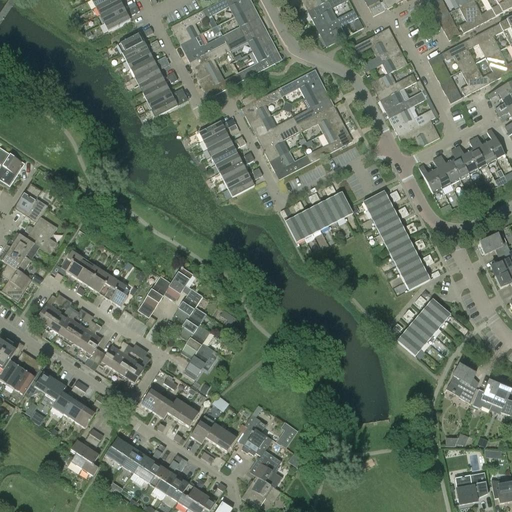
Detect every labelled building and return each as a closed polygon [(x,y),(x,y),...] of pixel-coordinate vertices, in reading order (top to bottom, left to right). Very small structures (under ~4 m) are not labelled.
[(95,9),(111,0),(92,0),(91,1),(95,9)] [(99,17),(120,6),(116,0),(111,0),(95,9),(99,17)] [(224,0),(202,12),(206,19),(228,8),(233,18),(251,8),(253,7),(249,0),(224,0)] [(300,0),(307,13),(311,11),(318,8),(327,3),(325,0),(300,0)] [(347,0),(332,0),(327,3),(318,8),(311,11),(314,19),(311,21),(326,49),(346,38),(340,28),(358,19),(353,11),(336,20),(331,10),(348,1),(347,0)] [(368,8),(379,3),(377,0),(372,0),(365,4),(368,8)] [(407,0),(389,0),(383,3),(387,11),(407,0)] [(440,0),(437,0),(429,5),(431,8),(430,9),(431,9),(443,4),(440,0)] [(453,0),(459,10),(474,2),(472,0),(453,0)] [(484,14),(488,22),(511,9),(511,0),(502,0),(505,3),(504,4),(504,5),(484,14)] [(481,16),(474,2),(459,10),(466,24),(459,27),(463,35),(488,22),(484,14),(481,16)] [(371,13),(382,8),(379,3),(368,8),(371,13)] [(443,4),(431,9),(433,14),(445,8),(443,4)] [(103,25),(124,14),(120,6),(99,17),(103,25)] [(251,8),(233,18),(238,29),(222,37),(226,45),(256,29),(255,29),(253,30),(250,26),(249,27),(247,24),(259,18),(253,7),(251,8)] [(139,13),(136,8),(130,11),(124,14),(103,25),(108,33),(130,21),(128,22),(127,19),(139,13)] [(382,8),(371,13),(373,18),(384,12),(382,8)] [(445,8),(433,14),(436,19),(436,18),(437,19),(448,13),(445,8)] [(179,46),(199,36),(194,26),(206,19),(202,12),(170,29),(179,46)] [(439,24),(450,18),(448,13),(437,19),(439,23),(438,23),(439,24)] [(441,28),(452,22),(450,18),(439,24),(441,28)] [(511,63),(510,65),(511,67),(511,18),(492,29),(496,37),(511,28),(511,63)] [(443,33),(444,33),(455,27),(452,22),(441,28),(443,33)] [(446,38),(457,32),(455,27),(444,33),(446,38)] [(226,45),(230,53),(247,44),(252,54),(272,43),(266,32),(259,36),(256,29),(226,45)] [(467,42),(471,50),(478,46),(485,60),(500,52),(493,39),(496,37),(492,29),(467,42)] [(457,32),(446,38),(449,42),(460,36),(457,32)] [(122,55),(142,44),(138,36),(140,35),(117,46),(122,55)] [(226,45),(222,37),(204,47),(199,36),(179,46),(185,57),(189,64),(196,61),(226,45)] [(377,58),(386,54),(397,48),(391,38),(380,43),(376,36),(351,49),(355,57),(372,49),(377,58)] [(461,73),(475,66),(467,52),(471,50),(467,42),(442,55),(446,63),(453,59),(461,73)] [(272,43),(252,54),(257,64),(236,75),(240,83),(274,65),(270,57),(278,54),(272,43)] [(146,52),(142,44),(122,55),(126,63),(146,52)] [(189,64),(193,71),(198,82),(218,72),(212,62),(230,53),(226,45),(196,61),(189,64)] [(160,49),(158,46),(152,49),(146,52),(126,63),(130,71),(150,60),(148,56),(160,49)] [(500,52),(485,60),(492,74),(485,78),(489,85),(511,73),(511,67),(510,65),(507,66),(500,52)] [(381,67),(386,76),(389,75),(406,66),(401,56),(390,61),(386,54),(377,58),(360,67),(364,75),(381,67)] [(427,63),(430,68),(441,62),(439,57),(427,63)] [(153,65),(150,60),(130,71),(134,79),(167,62),(165,58),(158,61),(159,62),(153,65)] [(169,65),(167,62),(134,79),(138,87),(159,76),(160,75),(158,71),(162,68),(169,65)] [(432,72),(444,66),(441,62),(430,68),(432,72)] [(432,72),(435,77),(446,71),(444,66),(432,72)] [(489,85),(485,78),(482,79),(475,66),(461,73),(468,87),(460,90),(464,98),(489,85)] [(437,82),(449,76),(446,71),(435,77),(437,82)] [(240,83),(236,75),(223,82),(218,72),(198,82),(204,92),(208,100),(215,96),(227,90),(240,83)] [(278,91),(282,98),(298,90),(304,100),(324,89),(318,79),(310,83),(308,79),(315,75),(314,72),(278,91)] [(161,80),(159,76),(138,87),(142,95),(163,84),(169,81),(175,78),(173,74),(161,80)] [(389,75),(386,76),(369,85),(375,96),(386,90),(387,92),(383,94),(386,99),(399,93),(416,84),(411,76),(394,85),(389,75)] [(451,81),(449,76),(437,82),(440,87),(451,81)] [(442,91),(454,85),(451,81),(440,87),(442,91)] [(500,102),(511,95),(511,82),(487,96),(490,101),(497,97),(500,102)] [(167,92),(163,84),(142,95),(147,103),(167,92)] [(456,90),(454,85),(442,91),(445,96),(456,90)] [(324,89),(304,100),(309,110),(292,119),(296,127),(333,108),(330,100),(324,89)] [(169,91),(167,92),(147,103),(151,111),(171,100),(177,97),(183,93),(182,90),(171,95),(169,91)] [(445,96),(447,101),(459,95),(456,90),(445,96)] [(250,128),(270,118),(264,107),(282,98),(278,91),(256,102),(248,106),(245,107),(241,110),(243,113),(247,111),(249,115),(245,117),(250,128)] [(404,103),(399,93),(386,99),(379,103),(384,114),(386,113),(390,120),(399,115),(414,107),(425,101),(421,94),(404,103)] [(248,106),(256,102),(253,95),(242,101),(245,107),(248,106)] [(459,95),(447,101),(450,105),(461,100),(459,95)] [(495,110),(497,114),(511,106),(511,95),(500,102),(502,106),(495,110)] [(396,130),(399,137),(409,133),(418,128),(430,122),(438,117),(429,99),(428,100),(425,101),(430,112),(417,119),(414,112),(415,109),(414,107),(399,115),(390,120),(388,121),(394,131),(396,130)] [(175,108),(171,100),(151,111),(155,119),(177,107),(175,108)] [(506,115),(509,120),(511,117),(511,106),(497,114),(499,118),(506,115)] [(296,127),(300,134),(317,125),(323,136),(343,125),(337,115),(333,108),(296,127)] [(296,127),(292,119),(275,128),(270,118),(250,128),(256,139),(261,136),(264,143),(296,127)] [(409,133),(399,137),(397,138),(401,146),(414,140),(419,150),(439,140),(430,122),(418,128),(409,133)] [(202,143),(223,132),(219,125),(221,124),(220,123),(198,135),(202,143)] [(343,125),(323,136),(328,146),(306,157),(310,165),(352,143),(350,140),(348,141),(346,137),(348,136),(343,125)] [(269,163),(289,153),(283,143),(300,134),(296,127),(264,143),(262,144),(265,152),(263,153),(269,163)] [(486,144),(495,162),(505,157),(491,131),(487,133),(491,141),(486,144)] [(207,151),(227,141),(223,132),(202,143),(207,151)] [(211,159),(244,142),(242,138),(229,145),(227,141),(207,151),(211,159)] [(477,138),(473,140),(486,167),(495,162),(486,144),(481,146),(477,138)] [(468,153),(478,172),(486,167),(473,140),(468,143),(472,150),(468,153)] [(215,167),(235,157),(233,152),(245,145),(244,142),(211,159),(215,167)] [(459,148),(455,150),(469,176),(478,172),(468,153),(463,155),(459,148)] [(0,181),(10,188),(24,165),(0,149),(0,181)] [(449,163),(459,181),(469,176),(455,150),(450,152),(454,160),(449,163)] [(310,165),(306,157),(294,164),(289,153),(269,163),(274,174),(286,168),(288,173),(281,177),(282,179),(310,165)] [(219,175),(240,164),(235,157),(215,167),(219,175)] [(450,186),(459,181),(449,163),(445,165),(441,157),(436,159),(450,186)] [(223,183),(244,172),(241,167),(247,164),(247,165),(254,161),(252,158),(246,161),(240,164),(219,175),(223,183)] [(436,169),(431,172),(441,191),(450,186),(436,159),(432,162),(436,169)] [(441,191),(431,172),(427,174),(423,166),(418,169),(432,196),(441,191)] [(227,191),(248,180),(244,172),(223,183),(227,191)] [(494,189),(511,180),(511,172),(491,182),(494,189)] [(248,180),(227,191),(232,199),(254,188),(251,183),(262,177),(260,174),(254,177),(248,180)] [(14,210),(35,224),(36,224),(39,219),(40,219),(47,208),(36,201),(41,193),(30,185),(14,210)] [(363,204),(367,213),(386,203),(382,195),(384,194),(384,193),(363,204)] [(334,200),(344,220),(353,216),(341,194),(341,195),(342,196),(334,200)] [(328,228),(336,224),(326,205),(322,206),(320,201),(319,201),(315,195),(312,197),(315,203),(318,209),(328,228)] [(336,224),(344,220),(334,200),(326,205),(336,224)] [(367,213),(371,221),(390,211),(386,203),(367,213)] [(440,210),(442,215),(451,211),(449,206),(440,210)] [(320,232),(328,228),(318,209),(310,213),(320,232)] [(296,245),(304,241),(294,221),(290,223),(284,211),(280,213),(296,245)] [(371,221),(375,229),(394,219),(390,211),(371,221)] [(312,237),(320,232),(310,213),(302,217),(312,237)] [(304,241),(312,237),(302,217),(294,221),(304,241)] [(36,224),(35,224),(32,229),(28,226),(24,233),(28,235),(25,240),(39,249),(38,249),(50,257),(57,246),(49,241),(56,230),(40,219),(39,219),(36,224)] [(375,229),(379,237),(399,227),(394,219),(375,229)] [(379,237),(384,245),(403,235),(399,227),(379,237)] [(25,240),(16,234),(11,242),(18,246),(14,251),(6,246),(8,247),(30,262),(38,249),(39,249),(25,240)] [(384,245),(388,253),(407,243),(403,235),(384,245)] [(497,258),(509,253),(501,235),(492,239),(490,235),(483,239),(484,243),(479,245),(484,256),(494,252),(497,258)] [(388,253),(392,261),(411,251),(407,243),(388,253)] [(30,262),(8,247),(6,251),(6,252),(12,255),(11,257),(4,253),(0,258),(0,261),(6,265),(21,275),(22,275),(30,262)] [(392,261),(396,269),(415,259),(411,251),(392,261)] [(76,282),(88,263),(71,253),(66,261),(61,270),(54,280),(59,284),(65,274),(76,282)] [(511,258),(509,253),(497,258),(500,264),(490,268),(495,279),(511,271),(511,268),(508,260),(511,258)] [(396,269),(400,277),(419,267),(415,259),(396,269)] [(104,274),(88,263),(76,282),(87,289),(93,279),(99,282),(104,274)] [(21,275),(6,265),(0,275),(0,277),(7,282),(0,292),(0,293),(17,304),(32,281),(22,275),(21,275)] [(400,277),(404,285),(424,275),(419,267),(400,277)] [(171,285),(163,297),(174,304),(181,293),(187,297),(191,291),(185,287),(192,277),(181,269),(171,285)] [(511,271),(495,279),(500,290),(510,285),(511,288),(511,271)] [(115,281),(104,274),(99,282),(93,279),(87,289),(103,299),(115,281)] [(424,275),(404,285),(408,293),(429,281),(427,282),(424,275)] [(163,297),(171,285),(160,278),(137,312),(148,320),(163,297)] [(126,288),(115,281),(103,299),(120,310),(127,300),(121,296),(126,288)] [(79,289),(76,294),(81,298),(85,292),(79,289)] [(183,326),(195,309),(202,298),(191,291),(187,297),(173,319),(183,326)] [(45,332),(58,312),(52,309),(57,301),(51,297),(36,321),(41,325),(42,328),(41,330),(45,332)] [(427,309),(444,323),(450,316),(432,301),(433,303),(427,309)] [(63,316),(58,312),(45,332),(48,334),(49,333),(52,332),(58,336),(74,311),(68,308),(63,316)] [(176,336),(187,344),(198,328),(206,317),(195,309),(183,326),(176,336)] [(438,330),(444,323),(427,309),(422,316),(438,330)] [(67,346),(79,326),(74,323),(79,315),(74,311),(58,336),(63,339),(64,342),(63,344),(67,346)] [(405,314),(411,319),(414,316),(408,311),(405,314)] [(408,322),(411,319),(405,314),(403,318),(408,322)] [(432,337),(438,330),(422,316),(416,323),(432,337)] [(74,346),(80,350),(95,326),(90,322),(85,330),(79,326),(67,346),(70,348),(71,347),(74,346)] [(426,344),(432,337),(416,323),(410,330),(426,344)] [(94,364),(100,353),(95,350),(101,341),(96,337),(101,329),(95,326),(80,350),(85,353),(86,356),(85,358),(88,360),(94,364)] [(191,362),(202,346),(209,335),(198,328),(187,344),(180,355),(191,362)] [(397,336),(400,333),(394,328),(391,331),(397,336)] [(421,351),(426,344),(410,330),(404,337),(421,351)] [(9,338),(5,335),(0,342),(0,343),(4,346),(6,342),(9,338)] [(415,358),(421,351),(404,337),(398,343),(397,342),(415,358)] [(18,356),(14,353),(9,350),(12,346),(6,342),(4,346),(0,343),(0,375),(9,363),(13,357),(15,358),(17,358),(18,356)] [(15,342),(12,346),(9,350),(14,353),(19,345),(15,342)] [(106,356),(100,353),(94,364),(103,370),(104,368),(106,367),(112,371),(128,347),(122,343),(117,351),(112,347),(106,356)] [(23,347),(19,345),(14,353),(18,356),(23,347)] [(213,353),(202,346),(191,362),(184,372),(195,380),(213,353)] [(121,381),(134,362),(128,358),(133,350),(128,347),(112,371),(117,374),(118,377),(117,379),(121,381)] [(29,358),(26,355),(21,362),(25,364),(29,358)] [(139,365),(134,362),(121,381),(124,384),(126,382),(128,381),(134,385),(150,361),(144,358),(139,365)] [(90,370),(94,364),(88,360),(84,366),(90,370)] [(0,375),(0,383),(5,387),(18,367),(14,364),(12,366),(9,363),(0,375)] [(38,373),(40,371),(43,367),(39,364),(35,371),(38,373)] [(23,370),(18,367),(5,387),(14,392),(25,374),(21,371),(23,370)] [(458,399),(469,405),(478,385),(469,376),(470,375),(459,368),(446,390),(459,397),(458,399)] [(40,371),(38,373),(35,378),(24,396),(30,400),(31,397),(38,395),(39,393),(44,396),(54,381),(40,371)] [(29,377),(25,374),(14,392),(22,398),(24,396),(35,378),(31,375),(29,377)] [(168,388),(171,383),(166,380),(163,385),(168,388)] [(44,396),(55,403),(61,394),(62,394),(66,388),(54,381),(44,396)] [(55,403),(51,409),(62,416),(82,386),(77,382),(71,393),(70,392),(67,397),(62,394),(61,394),(55,403)] [(171,383),(168,388),(174,392),(177,387),(171,383)] [(491,406),(499,388),(488,383),(484,393),(478,391),(471,407),(479,410),(481,409),(489,412),(491,406)] [(88,389),(82,386),(62,416),(73,423),(83,408),(79,405),(82,400),(81,400),(88,389)] [(210,389),(206,387),(203,387),(200,393),(205,396),(210,389)] [(509,417),(511,406),(511,404),(506,403),(510,392),(499,388),(491,406),(502,410),(500,415),(509,417)] [(152,414),(161,399),(150,391),(141,406),(152,414)] [(83,408),(73,423),(84,430),(94,415),(98,411),(105,400),(99,397),(92,407),(91,406),(88,411),(83,408)] [(172,406),(161,399),(152,414),(163,421),(166,415),(172,406)] [(225,410),(228,406),(219,399),(214,401),(225,410)] [(177,422),(187,407),(176,400),(172,406),(166,415),(177,422)] [(0,408),(0,409),(10,416),(14,410),(3,403),(0,408)] [(198,414),(187,407),(177,422),(188,429),(198,414)] [(255,419),(262,409),(258,407),(252,416),(255,419)] [(264,451),(265,451),(272,441),(261,433),(266,425),(254,418),(243,436),(238,443),(244,447),(241,451),(247,455),(250,451),(260,457),(260,458),(264,451)] [(201,446),(205,440),(204,440),(210,431),(210,430),(199,423),(189,438),(201,446)] [(215,447),(225,432),(214,424),(210,430),(210,431),(204,440),(205,440),(215,447)] [(156,430),(161,433),(162,434),(165,429),(159,425),(156,430)] [(85,441),(91,445),(98,434),(92,430),(85,441)] [(236,439),(225,432),(215,447),(226,454),(236,439)] [(98,434),(91,445),(96,448),(103,437),(98,434)] [(182,440),(176,436),(173,441),(179,445),(182,440)] [(122,468),(134,450),(117,439),(105,457),(122,468)] [(70,464),(81,471),(86,463),(81,459),(88,449),(76,442),(69,452),(75,456),(70,464)] [(133,475),(149,486),(161,468),(155,464),(165,449),(160,446),(150,461),(144,470),(138,467),(133,475)] [(86,463),(81,471),(92,478),(98,470),(92,466),(99,457),(88,449),(81,459),(86,463)] [(122,468),(133,475),(138,467),(144,470),(150,461),(134,450),(122,468)] [(200,459),(205,462),(208,457),(210,455),(205,451),(200,459)] [(249,473),(255,477),(256,477),(274,489),(282,478),(273,473),(281,462),(265,451),(264,451),(260,458),(260,457),(249,473)] [(210,455),(208,457),(205,462),(211,466),(216,458),(210,455)] [(165,485),(172,475),(175,470),(182,460),(176,456),(167,472),(161,468),(149,486),(165,497),(171,488),(165,485)] [(182,460),(175,470),(181,473),(187,463),(182,460)] [(488,495),(484,474),(469,477),(469,479),(454,481),(459,507),(472,504),(471,502),(488,495)] [(188,486),(172,475),(165,485),(171,488),(165,497),(176,504),(188,486)] [(256,477),(255,477),(241,499),(258,510),(265,499),(273,504),(280,493),(274,489),(256,477)] [(511,502),(511,490),(511,484),(491,482),(490,482),(494,500),(498,500),(499,505),(511,502)] [(219,499),(226,488),(220,485),(213,495),(217,498),(219,499)] [(176,504),(187,511),(193,503),(198,506),(204,496),(188,486),(176,504)] [(193,503),(187,511),(189,511),(202,511),(204,510),(206,511),(209,511),(215,503),(204,496),(198,506),(193,503)]
